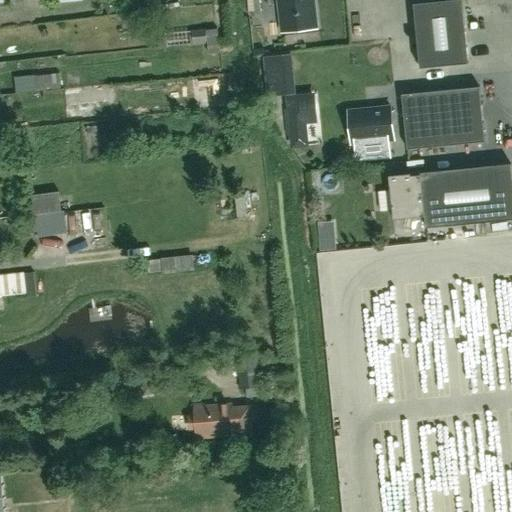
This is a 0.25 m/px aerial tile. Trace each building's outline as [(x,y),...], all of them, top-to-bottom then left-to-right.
[(312,0),(277,0),(282,32),(316,27),(312,0)] [(460,0),(444,0),(412,3),(418,67),(466,63),(460,0)] [(217,29),(205,31),(205,29),(190,31),(192,44),(207,42),(208,54),(220,53),(217,29)] [(401,94),(406,149),(484,141),(478,86),(401,94)] [(351,146),(395,142),(391,105),(347,109),(351,146)] [(277,172),(275,159),(250,162),(251,175),(277,172)] [(511,181),(510,163),(421,172),(421,175),(411,176),(411,174),(389,176),(393,219),(425,215),(427,228),(511,219),(511,181)] [(27,196),(30,215),(61,211),(58,192),(27,196)] [(35,215),(37,237),(66,234),(64,211),(35,215)] [(335,239),(319,240),(319,250),(335,249),(335,239)] [(23,272),(0,274),(0,296),(26,293),(23,272)] [(240,389),(260,386),(257,354),(236,357),(240,389)] [(195,429),(196,439),(234,435),(234,436),(252,434),(249,405),(232,407),(232,403),(204,405),(204,403),(193,404),(194,415),(190,415),(187,419),(188,426),(191,429),(195,429)] [(182,448),(176,434),(157,442),(163,456),(182,448)]
